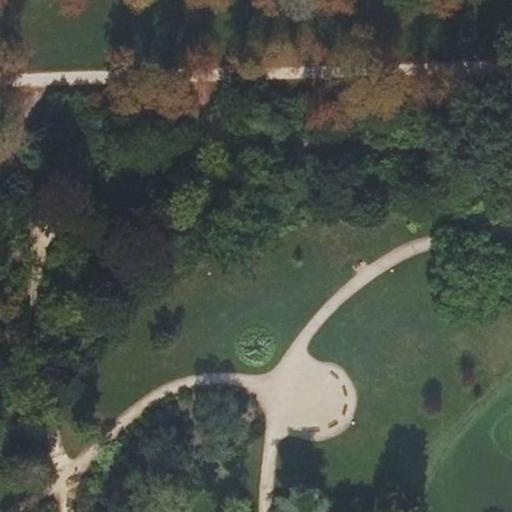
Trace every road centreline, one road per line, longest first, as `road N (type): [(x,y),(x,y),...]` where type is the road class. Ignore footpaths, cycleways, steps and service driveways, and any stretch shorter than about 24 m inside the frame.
road 1 (motorway): [(511,324),(0,276)]
road 2 (track): [(511,74),(0,79)]
